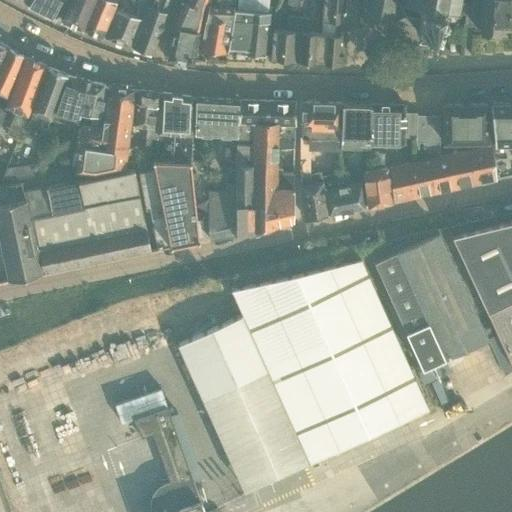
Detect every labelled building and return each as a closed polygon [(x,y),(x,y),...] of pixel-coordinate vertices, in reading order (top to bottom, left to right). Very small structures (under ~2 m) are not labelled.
[(64,0),(22,0),(56,17),(64,0)] [(68,0),(61,19),(82,28),(93,0),(68,0)] [(102,36),(117,0),(93,0),(82,28),(102,36)] [(137,16),(141,17),(143,18),(148,4),(166,11),(170,0),(139,0),(142,2),(137,16)] [(189,0),(188,3),(184,2),(175,22),(167,59),(193,63),(202,17),(204,7),(206,0),(189,0)] [(237,0),(236,7),(266,10),(266,0),(237,0)] [(322,0),(321,19),(336,20),(346,21),(348,0),(322,0)] [(362,0),(362,1),(364,1),(361,15),(395,21),(395,20),(414,23),(413,25),(416,25),(416,28),(418,29),(419,26),(436,29),(436,32),(438,32),(439,30),(441,30),(442,27),(439,26),(440,23),(444,24),(447,22),(448,17),(452,17),(453,20),(455,19),(454,16),(458,12),(461,12),(462,10),(465,10),(467,2),(465,2),(465,0),(362,0)] [(467,2),(465,10),(465,22),(480,23),(480,30),(500,31),(500,30),(511,30),(511,0),(470,0),(470,2),(467,2)] [(167,11),(166,11),(148,4),(143,18),(132,47),(152,53),(167,11)] [(231,19),(234,7),(235,7),(235,5),(209,4),(206,17),(200,49),(225,51),(231,19)] [(234,7),(225,51),(245,53),(264,54),(268,10),(266,10),(236,7),(235,7),(234,7)] [(141,17),(137,16),(117,8),(105,37),(130,46),(141,17)] [(270,58),(295,60),(298,15),(288,15),(287,29),(272,28),(270,58)] [(295,60),(319,62),(321,32),(307,31),(309,16),(298,15),(295,60)] [(343,64),(346,21),(336,20),(335,33),(321,32),(319,62),(343,64)] [(0,62),(9,47),(0,41),(0,62)] [(23,54),(9,47),(0,63),(0,91),(6,94),(23,54)] [(18,136),(46,65),(25,55),(5,105),(16,109),(7,131),(18,136)] [(51,117),(67,73),(48,65),(32,109),(51,117)] [(100,115),(105,84),(68,74),(54,110),(74,116),(76,110),(100,115)] [(125,166),(134,88),(108,84),(102,126),(81,123),(79,143),(75,170),(94,172),(125,166)] [(158,131),(160,91),(137,88),(134,123),(147,124),(145,144),(150,145),(151,136),(158,136),(158,131)] [(174,132),(173,160),(191,160),(193,96),(160,91),(158,131),(174,132)] [(235,137),(253,138),(254,122),(238,121),(237,121),(237,98),(196,96),(196,133),(235,135),(235,137)] [(254,122),(253,138),(253,144),(236,143),(236,190),(235,233),(292,220),(293,172),(276,172),(277,123),(294,123),(294,100),(239,99),(238,121),(254,122)] [(309,136),(340,137),(341,102),(302,100),(301,128),(309,129),(309,136)] [(340,146),(369,147),(370,102),(369,102),(343,102),(343,101),(341,101),(341,102),(340,137),(340,146)] [(371,102),(370,102),(369,147),(369,146),(374,146),(374,141),(403,141),(403,135),(416,136),(416,115),(416,112),(404,112),(404,103),(371,102)] [(468,103),(468,115),(465,115),(466,140),(488,140),(488,102),(468,103)] [(511,127),(510,102),(490,102),(495,144),(511,143),(511,127)] [(463,115),(463,103),(443,103),(444,141),(466,140),(465,115),(463,115)] [(427,115),(416,115),(416,136),(417,147),(417,159),(426,157),(427,115)] [(439,115),(427,115),(426,157),(439,154),(439,115)] [(426,157),(417,159),(389,165),(393,200),(496,178),(492,143),(439,154),(426,157)] [(173,160),(153,159),(154,168),(139,171),(146,209),(149,209),(157,248),(170,246),(199,240),(191,160),(173,160)] [(368,205),(391,200),(387,165),(363,170),(368,205)] [(24,190),(26,198),(41,273),(151,250),(134,168),(24,190)] [(327,213),(323,189),(322,179),(322,178),(321,176),(320,171),(320,170),(308,173),(310,182),(300,184),(305,218),(327,213)] [(321,176),(322,178),(322,179),(323,189),(324,189),(328,213),(364,206),(360,181),(350,183),(348,170),(321,176)] [(209,238),(235,233),(236,190),(208,189),(208,228),(209,238)] [(41,273),(26,198),(0,203),(0,239),(8,279),(41,273)] [(511,220),(452,235),(511,363),(511,220)] [(439,232),(415,242),(374,261),(407,332),(422,367),(444,358),(488,338),(439,232)] [(361,259),(232,288),(243,313),(178,343),(245,489),(428,405),(361,259)] [(204,511),(167,405),(133,417),(140,436),(153,431),(170,479),(161,483),(157,486),(153,490),(151,494),(149,499),(149,504),(150,510),(151,511),(204,511)]
